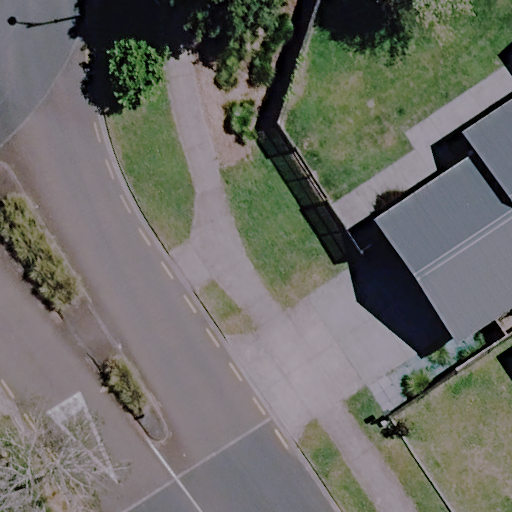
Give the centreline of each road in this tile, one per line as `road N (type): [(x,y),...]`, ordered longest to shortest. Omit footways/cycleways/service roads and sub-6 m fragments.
road 1 (tertiary): [(25,19),(61,148),(223,413),(228,511)]
road 2 (tertiary): [(169,511),(110,474),(0,328)]
